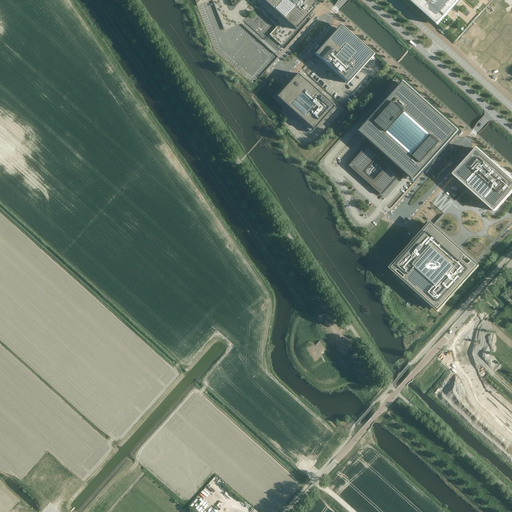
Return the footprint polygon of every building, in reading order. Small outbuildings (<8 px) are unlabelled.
[(194,0),(197,5),(210,0),(212,0),(224,30),(240,24),(241,23),(261,0),(194,0)] [(318,5),(312,0),(262,0),(255,8),(276,27),(269,35),(282,46),(318,5)] [(409,0),(423,12),(421,14),(421,15),(421,14),(423,12),(439,27),(443,31),(445,33),(455,42),(456,41),(479,15),(473,10),(480,2),(477,0),(409,0)] [(511,31),(490,12),(460,45),(483,66),(511,33),(511,31)] [(374,55),(341,26),(315,54),(348,84),(374,55)] [(298,74),(274,100),(311,133),(334,107),(298,74)] [(371,142),(349,166),(382,195),(404,171),(415,181),(459,132),(404,83),(360,132),(371,142)] [(431,225),(391,268),(412,287),(416,284),(427,295),(425,298),(438,310),(477,266),(475,265),(511,224),(511,180),(479,150),(478,150),(477,150),(475,150),(455,173),(454,175),(455,176),(455,177),(467,187),(432,226),(431,225)] [(370,315),(368,308),(361,306),(362,313),(370,315)] [(319,341),(315,345),(321,353),(326,350),(329,353),(329,352),(328,350),(326,348),(333,344),(344,354),(349,348),(337,337),(328,323),(321,327),(328,338),(322,342),(321,340),(319,339),(318,338),(318,339),(319,341)]
